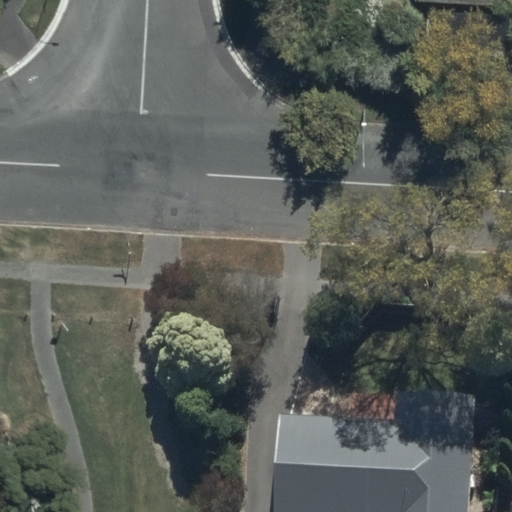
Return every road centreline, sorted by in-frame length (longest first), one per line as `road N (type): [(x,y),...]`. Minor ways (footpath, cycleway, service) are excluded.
road 1 (residential): [(139,171),(511,191)]
road 2 (residential): [(139,171),(148,0)]
road 3 (residential): [(0,164),(139,171)]
